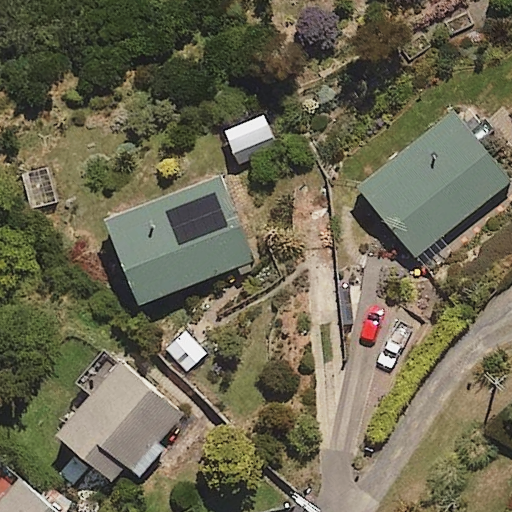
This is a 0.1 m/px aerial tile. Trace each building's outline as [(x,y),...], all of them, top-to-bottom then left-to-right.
[(508,189),(457,121),(362,193),(414,261),(508,189)] [(253,265),(220,189),(103,239),(136,316),(253,265)] [(211,353),(186,332),(165,356),(191,377),(211,353)] [(184,419),(113,358),(82,394),(95,406),(59,447),(111,491),(128,472),(140,482),(164,455),(158,450),(184,419)] [(0,511),(38,511),(15,493),(0,511)]
